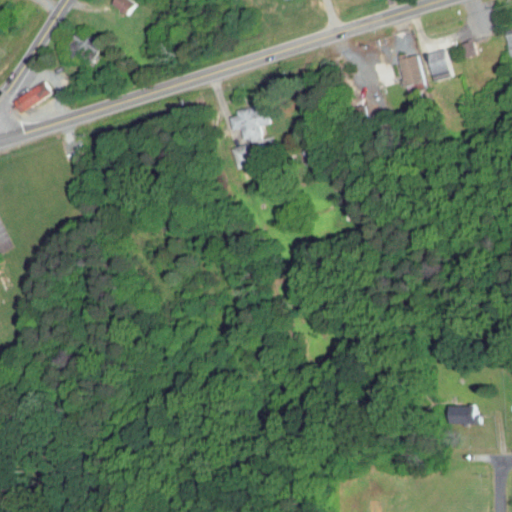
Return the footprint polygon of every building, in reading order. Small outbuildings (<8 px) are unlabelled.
[(106,0),(119,10),(126,0),(106,0)] [(511,50),(511,20),(498,21),(499,51),(511,50)] [(95,41),(70,27),(62,41),(87,55),(95,41)] [(452,39),(458,53),(469,49),(464,35),(452,39)] [(426,74),(444,69),(437,43),(419,47),(426,74)] [(397,81),(415,77),(409,50),(391,54),(397,81)] [(4,94),(12,107),(43,89),(36,76),(4,94)] [(259,102),(248,104),(247,100),(228,104),(229,110),(222,111),(225,125),(233,123),(236,137),(255,133),(252,121),(263,118),(259,102)] [(222,143),(230,162),(246,156),(237,137),(222,143)]
